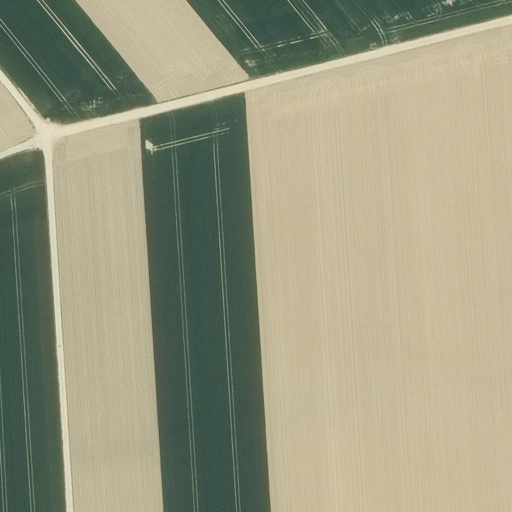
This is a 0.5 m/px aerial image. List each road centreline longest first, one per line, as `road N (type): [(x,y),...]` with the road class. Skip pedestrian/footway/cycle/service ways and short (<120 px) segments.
road 1 (track): [(0,155),(46,136),(511,20)]
road 2 (track): [(69,511),(46,136),(0,76)]
